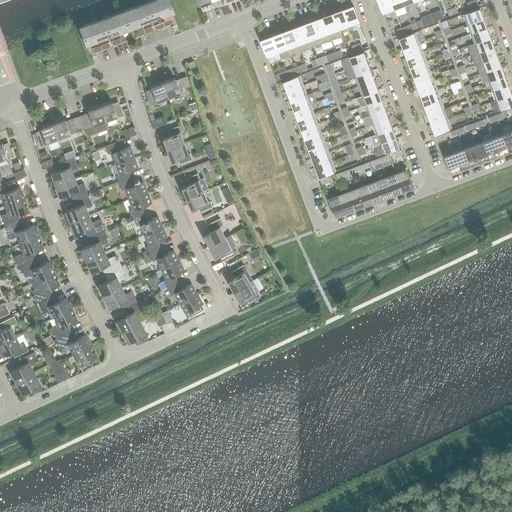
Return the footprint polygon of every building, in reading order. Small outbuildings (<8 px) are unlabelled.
[(151,0),(144,3),(150,20),(158,17),(151,0)] [(152,0),(151,0),(158,17),(161,16),(162,16),(165,15),(159,0),(152,0)] [(168,0),(159,0),(165,15),(173,12),(168,0)] [(378,0),(383,14),(394,10),(389,0),(378,0)] [(401,0),(389,0),(394,10),(404,6),(401,0)] [(150,20),(144,3),(137,6),(143,23),(150,20)] [(133,7),(129,8),(136,26),(139,25),(139,24),(143,23),(137,6),(133,7)] [(353,6),(343,10),(349,27),(359,23),(353,6)] [(129,8),(122,11),(129,29),(136,26),(129,8)] [(483,18),(479,8),(463,14),(467,24),(483,18)] [(343,10),(333,14),(339,31),(349,27),(343,10)] [(122,11),(115,13),(122,31),(129,29),(122,11)] [(122,31),(115,13),(112,14),(112,15),(108,17),(114,33),(118,32),(118,33),(122,31)] [(341,36),(339,31),(333,14),(322,18),(331,40),(341,36)] [(108,17),(101,19),(107,36),(114,33),(108,17)] [(331,40),(322,18),(312,22),(321,44),(331,40)] [(487,28),(483,18),(467,24),(470,34),(487,28)] [(107,36),(101,19),(93,22),(100,39),(107,36)] [(89,23),(86,24),(93,42),(96,41),(96,40),(100,39),(93,22),(90,23),(89,23)] [(321,44),(312,22),(302,26),(310,48),(321,44)] [(93,42),(86,24),(78,27),(85,45),(93,42)] [(310,48),(302,26),(292,29),(300,51),(310,48)] [(487,28),(470,34),(474,43),(490,37),(487,28)] [(300,51),(292,29),(282,33),(290,55),(300,51)] [(419,42),(415,32),(399,38),(402,48),(419,42)] [(290,55),(282,33),(272,37),(280,59),(290,55)] [(261,41),(267,57),(270,63),(280,59),(272,37),(261,41)] [(494,47),(490,37),(474,43),(469,45),(471,55),(473,54),(494,47)] [(422,52),(419,42),(402,48),(406,58),(422,52)] [(475,65),(476,64),(497,56),(494,47),(473,54),(475,65)] [(367,61),(363,51),(341,59),(345,69),(367,61)] [(422,52),(406,58),(409,67),(426,61),(422,52)] [(484,72),(501,66),(497,56),(476,64),(480,74),(484,72)] [(367,61),(345,69),(349,79),(354,77),(371,71),(367,61)] [(429,71),(426,61),(409,67),(413,77),(429,71)] [(483,83),(488,81),(504,75),(501,66),(484,72),(480,74),(483,83)] [(374,80),(371,71),(354,77),(358,86),(374,80)] [(429,71),(413,77),(417,86),(433,80),(429,71)] [(303,85),(299,75),(283,81),(286,91),(303,85)] [(508,85),(504,75),(488,81),(492,91),(508,85)] [(174,78),(162,82),(168,98),(185,91),(181,79),(175,81),(174,78)] [(374,80),(358,86),(361,96),(378,90),(374,80)] [(433,80),(417,86),(420,96),(436,90),(433,80)] [(150,105),(168,98),(162,82),(150,87),(151,90),(145,93),(150,105)] [(306,95),(303,85),(286,91),(290,101),(306,95)] [(511,95),(508,85),(492,91),(495,101),(511,95)] [(381,99),(378,90),(361,96),(356,98),(361,107),(365,105),(381,99)] [(436,90),(420,96),(424,105),(440,99),(436,90)] [(310,104),(306,95),(290,101),(294,110),(310,104)] [(511,96),(511,95),(495,101),(499,111),(511,105),(511,96)] [(369,115),(385,109),(381,99),(365,105),(369,115)] [(440,99),(424,105),(427,115),(444,109),(440,99)] [(111,101),(99,106),(105,121),(122,115),(118,103),(112,105),(111,101)] [(188,104),(191,111),(197,109),(194,102),(188,104)] [(313,114),(310,104),(294,110),(297,120),(313,114)] [(87,136),(108,129),(105,121),(99,106),(86,110),(88,114),(77,118),(81,130),(84,129),(87,136)] [(444,109),(427,115),(431,124),(447,118),(454,116),(451,107),(444,109)] [(385,109),(369,115),(372,125),(389,118),(385,109)] [(317,123),(313,114),(297,120),(301,130),(317,123)] [(157,126),(167,123),(165,116),(155,120),(157,126)] [(64,119),(52,123),(58,139),(81,130),(77,118),(65,122),(64,119)] [(392,128),(389,118),(372,125),(376,134),(392,128)] [(447,118),(431,124),(434,134),(451,128),(447,118)] [(58,139),(52,123),(39,128),(41,131),(35,134),(40,146),(58,139)] [(304,139),(321,133),(317,123),(301,130),(304,139)] [(128,137),(140,132),(137,126),(126,131),(128,137)] [(166,150),(183,143),(179,132),(181,132),(179,126),(167,130),(169,136),(162,139),(166,150)] [(396,138),(392,128),(376,134),(379,144),(396,138)] [(509,152),(511,150),(511,130),(502,133),(509,152)] [(321,133),(304,139),(308,149),(324,143),(321,133)] [(499,156),(509,152),(502,133),(492,137),(499,156)] [(490,159),(499,156),(492,137),(483,140),(490,159)] [(399,148),(396,138),(379,144),(383,154),(399,148)] [(490,159),(483,140),(473,144),(480,163),(490,159)] [(1,142),(0,142),(0,160),(12,156),(8,144),(2,146),(1,142)] [(110,153),(114,163),(133,157),(129,146),(119,150),(116,142),(104,146),(107,154),(110,153)] [(166,150),(170,161),(177,158),(180,164),(191,160),(189,154),(187,155),(183,143),(166,150)] [(328,152),(324,143),(308,149),(311,158),(328,152)] [(470,166),(476,164),(480,163),(473,144),(463,148),(470,166)] [(461,170),(467,168),(470,166),(463,148),(454,151),(461,170)] [(97,159),(103,157),(101,149),(95,151),(97,159)] [(46,151),(39,153),(41,159),(48,157),(46,151)] [(213,151),(206,154),(208,160),(215,157),(213,151)] [(451,174),(457,171),(461,170),(454,151),(444,155),(448,168),(449,167),(451,174)] [(315,168),(331,162),(328,152),(311,158),(315,168)] [(88,154),(82,156),(84,162),(90,159),(88,154)] [(115,175),(117,183),(129,178),(126,171),(137,167),(133,157),(114,163),(118,174),(115,175)] [(50,173),(54,185),(73,178),(71,171),(77,169),(74,158),(61,162),(63,169),(50,173)] [(335,172),(331,162),(315,168),(319,178),(335,172)] [(186,178),(194,175),(191,169),(184,173),(186,178)] [(411,182),(409,177),(406,169),(396,173),(403,192),(412,188),(410,182),(411,182)] [(393,195),(403,192),(396,173),(386,176),(393,195)] [(185,199),(202,191),(197,180),(200,179),(197,174),(186,178),(185,179),(188,184),(180,188),(185,199)] [(383,199),(393,195),(386,176),(376,180),(383,199)] [(76,186),(73,178),(54,185),(58,197),(71,192),(73,198),(86,193),(83,183),(76,186)] [(132,186),(129,178),(117,183),(121,190),(124,189),(128,200),(146,192),(142,182),(132,186)] [(383,199),(376,180),(367,184),(374,202),(383,199)] [(374,202),(367,184),(357,187),(364,206),(374,202)] [(0,198),(2,198),(4,206),(24,199),(19,187),(6,192),(4,186),(0,187),(0,198)] [(355,210),(364,206),(357,187),(348,191),(355,210)] [(185,199),(190,210),(197,206),(200,212),(212,207),(209,201),(207,202),(202,191),(185,199)] [(345,213),(355,210),(348,191),(338,194),(345,213)] [(129,211),(132,219),(144,214),(141,206),(151,202),(146,192),(128,200),(132,210),(129,211)] [(335,217),(345,213),(338,194),(328,198),(332,211),(333,210),(335,217)] [(231,195),(224,197),(227,203),(234,201),(231,195)] [(64,212),(69,223),(88,215),(85,208),(91,206),(87,196),(75,201),(77,206),(64,212)] [(28,210),(24,199),(4,206),(7,213),(0,215),(4,225),(17,220),(15,215),(28,210)] [(139,225),(143,235),(161,226),(157,216),(147,221),(144,214),(132,219),(136,226),(139,225)] [(90,223),(88,215),(69,223),(73,235),(86,229),(89,235),(104,229),(99,219),(90,223)] [(208,246),(224,238),(219,227),(223,225),(219,218),(206,225),(209,232),(202,235),(208,246)] [(16,236),(19,244),(38,236),(33,224),(20,230),(18,224),(5,229),(9,239),(16,236)] [(166,237),(161,226),(143,235),(148,245),(145,246),(148,254),(160,248),(156,241),(166,237)] [(117,227),(109,231),(111,236),(119,233),(117,227)] [(80,249),(85,260),(103,252),(100,245),(107,242),(105,238),(107,237),(104,231),(90,238),(92,243),(80,249)] [(208,246),(213,257),(220,253),(223,259),(235,253),(232,247),(235,245),(230,235),(224,238),(208,246)] [(43,247),(38,236),(19,244),(24,255),(13,259),(16,264),(32,258),(30,253),(43,247)] [(155,260),(160,269),(178,260),(173,250),(163,255),(160,248),(148,254),(152,261),(155,260)] [(262,258),(257,250),(249,254),(253,262),(262,258)] [(107,259),(103,252),(85,260),(90,272),(103,266),(105,271),(120,265),(117,259),(115,260),(113,256),(107,259)] [(183,270),(178,260),(160,269),(165,279),(162,281),(166,288),(177,282),(173,275),(183,270)] [(35,281),(54,272),(48,261),(36,267),(33,262),(19,268),(21,274),(23,273),(25,277),(32,274),(35,281)] [(233,277),(227,281),(232,292),(248,283),(252,281),(243,265),(230,272),(233,277)] [(97,286),(102,297),(121,288),(117,281),(124,278),(121,274),(124,272),(121,267),(107,275),(109,280),(97,286)] [(59,284),(54,272),(35,281),(31,283),(34,290),(32,291),(34,295),(31,296),(34,301),(48,295),(46,290),(59,284)] [(173,294),(178,303),(196,293),(190,284),(181,289),(177,282),(166,288),(170,295),(173,294)] [(232,292),(238,302),(245,298),(248,303),(260,297),(256,292),(254,293),(248,283),(232,292)] [(124,295),(121,288),(102,297),(108,308),(121,302),(123,307),(135,301),(131,291),(124,295)] [(201,303),(196,293),(178,303),(184,313),(185,312),(188,317),(187,318),(202,310),(202,309),(201,310),(198,305),(201,303)] [(49,311),(53,318),(71,308),(65,297),(53,303),(50,298),(38,305),(43,314),(49,311)] [(0,304),(0,317),(9,313),(4,303),(0,304)] [(121,332),(139,322),(145,319),(137,303),(125,309),(127,314),(115,321),(121,332)] [(76,320),(71,308),(53,318),(56,324),(50,328),(54,337),(67,331),(64,326),(76,320)] [(166,310),(161,313),(166,324),(172,321),(166,310)] [(152,315),(158,326),(165,323),(160,311),(152,315)] [(0,330),(0,341),(13,335),(9,326),(16,323),(13,316),(0,322),(0,330)] [(148,338),(139,322),(121,332),(127,343),(139,336),(142,341),(148,338)] [(69,348),(72,355),(90,345),(84,334),(72,341),(69,335),(55,343),(58,349),(60,348),(62,352),(69,348)] [(17,343),(13,335),(0,341),(0,353),(2,357),(11,352),(13,357),(27,351),(22,341),(17,343)] [(96,356),(90,345),(72,355),(81,371),(87,368),(84,363),(96,356)] [(15,383),(33,373),(29,366),(36,363),(33,358),(35,357),(33,352),(18,360),(21,365),(9,372),(15,383)] [(54,362),(59,373),(64,371),(59,359),(54,362)] [(59,373),(54,362),(49,364),(54,376),(59,373)] [(42,389),(33,373),(15,383),(21,394),(33,387),(36,392),(42,389)]
